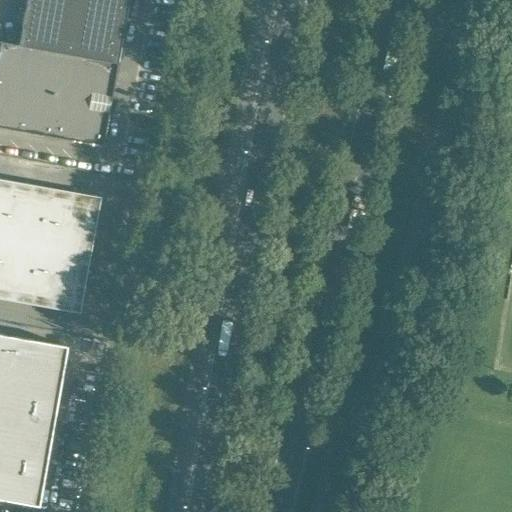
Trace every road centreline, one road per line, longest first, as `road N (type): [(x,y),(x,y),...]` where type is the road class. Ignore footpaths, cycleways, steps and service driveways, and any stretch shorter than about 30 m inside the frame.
road 1 (secondary): [(279,511),(404,0)]
road 2 (secondary): [(290,0),(206,511)]
